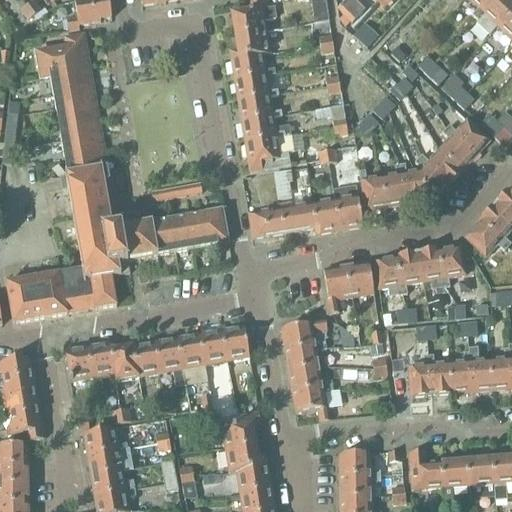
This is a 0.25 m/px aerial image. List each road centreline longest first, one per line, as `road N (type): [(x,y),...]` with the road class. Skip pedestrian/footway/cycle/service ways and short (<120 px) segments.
road 1 (residential): [(246,273),(193,33),(130,32),(119,0)]
road 2 (residential): [(246,273),(321,260),(347,243),(455,228),(511,168)]
road 3 (residential): [(291,446),(511,425)]
road 4 (residential): [(41,331),(146,322),(256,300)]
road 5 (residential): [(41,331),(64,509)]
road 6 (residential): [(291,446),(256,300)]
road 7 (residential): [(7,199),(47,195),(53,250),(0,260)]
